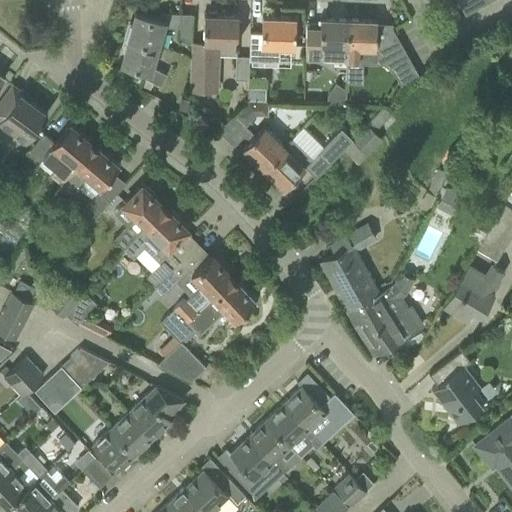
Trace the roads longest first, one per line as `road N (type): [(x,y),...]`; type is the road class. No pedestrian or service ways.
road 1 (residential): [(317,324),(312,295),(207,171),(80,77),(69,0)]
road 2 (residential): [(114,511),(317,324)]
road 3 (residential): [(317,324),(457,511)]
